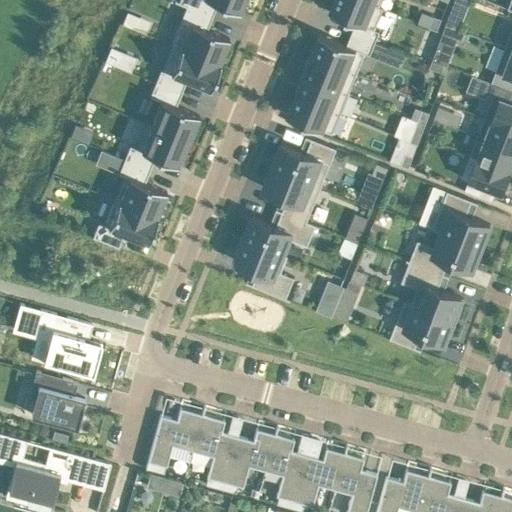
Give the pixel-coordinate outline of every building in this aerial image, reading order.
[(243,0),(178,0),(177,0),(173,0),(174,0),(186,5),(186,4),(212,15),(217,2),(239,11),(243,0)] [(366,0),(333,0),(330,10),(356,20),(352,32),(375,41),(380,30),(375,27),(384,6),(379,5),(366,0)] [(172,42),(219,61),(229,37),(207,28),(212,15),(186,4),(186,5),(172,42)] [(150,30),(154,18),(130,10),(127,22),(150,30)] [(438,29),(442,18),(434,15),(430,26),(438,29)] [(443,31),(442,35),(464,43),(469,32),(446,23),(443,31)] [(319,32),(311,53),(357,72),(366,51),(370,53),(375,41),(352,32),(347,43),(319,32)] [(219,61),(172,42),(162,67),(160,67),(155,81),(181,91),(186,78),(209,88),(220,62),(219,61)] [(134,69),(141,54),(116,44),(110,59),(134,69)] [(511,50),(505,48),(492,81),(511,89),(511,50)] [(311,53),(303,74),(304,74),(349,92),(357,72),(311,53)] [(304,74),(296,94),(341,112),(349,92),(304,74)] [(161,100),(151,123),(151,124),(187,139),(187,140),(188,140),(199,114),(175,105),(181,91),(155,81),(149,95),(161,100)] [(484,117),(492,120),(492,119),(511,126),(511,100),(494,93),(484,117)] [(296,94),(287,114),(332,133),(341,112),(296,94)] [(436,116),(459,126),(467,109),(444,99),(436,116)] [(423,109),(418,121),(425,124),(430,112),(423,109)] [(511,126),(492,119),(492,120),(486,137),(485,137),(511,147),(511,126)] [(425,124),(418,121),(410,140),(418,143),(425,124)] [(177,164),(187,140),(187,139),(151,124),(151,123),(147,122),(137,146),(129,143),(123,158),(149,168),(155,155),(177,164)] [(511,147),(485,137),(486,137),(478,134),(470,153),(478,156),(511,168),(511,147)] [(282,142),(273,164),(322,184),(337,147),(312,137),(312,138),(306,152),(282,142)] [(409,167),(413,155),(406,152),(401,164),(409,167)] [(511,169),(511,168),(478,156),(469,179),(503,192),(511,169)] [(114,198),(156,215),(166,190),(144,181),(149,168),(123,158),(118,172),(124,174),(114,198)] [(273,164),(264,186),(288,196),(282,210),(308,220),(322,184),(273,164)] [(472,199),(447,189),(433,227),(442,231),(482,245),(491,223),(467,214),(472,199)] [(156,215),(114,198),(104,222),(98,220),(92,235),(118,246),(124,232),(147,242),(158,215),(156,215)] [(253,215),(244,237),(284,252),(290,238),(308,245),(316,223),(308,220),(282,210),(277,224),(253,215)] [(348,227),(345,236),(359,241),(363,232),(348,227)] [(482,245),(442,231),(436,246),(418,239),(410,260),(444,273),(449,258),(474,268),(482,245)] [(244,237),(234,259),(259,269),(253,282),(252,284),(286,298),(287,296),(295,276),(282,271),(288,254),(284,252),(244,237)] [(414,302),(454,319),(463,296),(438,287),(444,273),(410,260),(402,280),(420,287),(414,302)] [(344,285),(342,291),(356,296),(361,283),(350,279),(347,286),(344,285)] [(445,341),(454,319),(414,302),(405,299),(390,337),(415,347),(421,332),(445,341)] [(63,365),(109,378),(117,347),(87,338),(91,322),(38,308),(38,310),(41,311),(35,333),(70,342),(63,365)] [(37,372),(34,385),(44,388),(37,415),(45,417),(45,418),(76,426),(78,421),(78,420),(84,396),(68,392),(72,379),(36,369),(35,371),(37,372)] [(172,443),(192,448),(202,412),(179,406),(176,418),(160,413),(147,459),(145,466),(163,471),(165,464),(166,464),(172,443)] [(224,419),(202,412),(192,448),(212,454),(206,475),(204,483),(222,488),(237,435),(221,430),(224,419)] [(248,464),(265,468),(275,432),(256,427),(252,439),(237,435),(222,488),(235,491),(237,484),(242,485),(248,464)] [(22,455),(27,439),(0,431),(0,451),(16,455),(5,496),(28,502),(30,493),(52,499),(60,472),(65,474),(64,477),(91,485),(98,458),(49,445),(45,462),(22,455)] [(294,438),(275,432),(265,468),(282,473),(276,494),(278,495),(276,502),(292,507),(306,453),(290,449),(294,438)] [(334,487),(344,451),(325,446),(322,458),(306,453),(292,507),(304,510),(306,503),(312,504),(318,483),(334,487)] [(363,457),(344,451),(334,487),(351,492),(345,511),(365,511),(376,473),(360,468),(363,457)] [(395,511),(398,505),(418,510),(428,474),(405,468),(402,480),(385,475),(375,511),(395,511)] [(160,488),(163,477),(151,473),(147,485),(160,488)] [(450,481),(428,474),(418,510),(424,511),(458,511),(463,496),(447,492),(450,481)] [(495,511),(501,494),(482,489),(478,501),(463,496),(458,511),(495,511)] [(511,511),(511,497),(501,494),(495,511),(511,511)]
